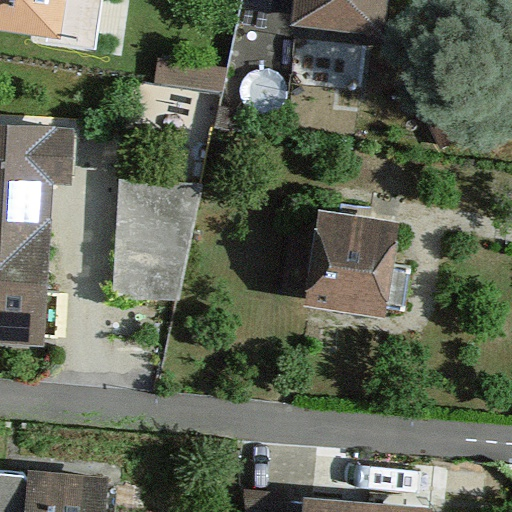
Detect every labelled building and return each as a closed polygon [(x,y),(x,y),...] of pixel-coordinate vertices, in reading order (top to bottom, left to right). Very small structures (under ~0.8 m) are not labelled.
[(68,0),(0,0),(0,28),(65,34),(68,0)] [(253,0),(246,103),(286,106),(291,41),(392,50),(395,0),(253,0)] [(84,127),(0,122),(0,342),(52,344),(60,184),(82,185),(84,127)] [(122,171),(115,289),(194,294),(201,175),(122,171)] [(396,219),(314,212),(304,320),(387,327),(396,219)] [(113,511),(115,479),(0,471),(0,511),(113,511)] [(437,511),(438,495),(307,494),(306,511),(437,511)]
